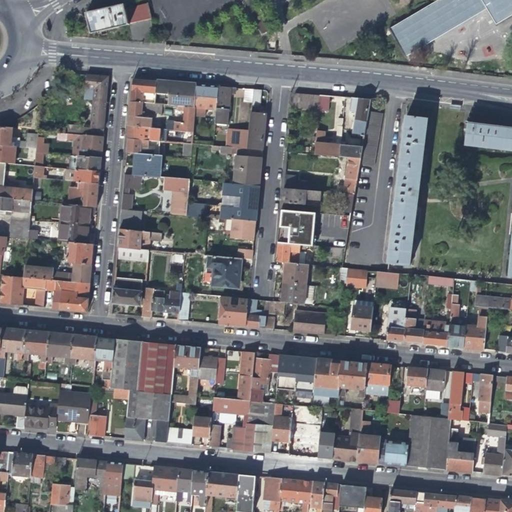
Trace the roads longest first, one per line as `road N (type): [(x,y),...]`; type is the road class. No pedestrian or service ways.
road 1 (residential): [(0,438),(511,487)]
road 2 (residential): [(96,324),(511,363)]
road 3 (residential): [(96,324),(118,58)]
road 4 (residential): [(260,284),(279,73)]
road 5 (residential): [(279,73),(451,90)]
road 6 (residential): [(118,58),(279,73)]
